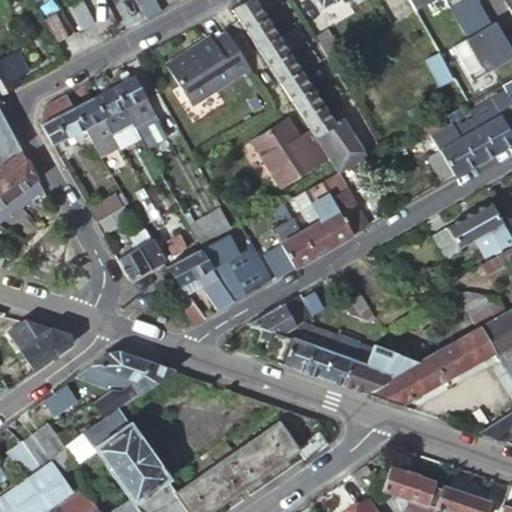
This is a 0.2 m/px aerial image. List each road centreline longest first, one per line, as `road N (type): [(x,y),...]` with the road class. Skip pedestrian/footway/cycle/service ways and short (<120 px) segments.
road 1 (residential): [(93,322),(109,278),(102,254),(22,123),(21,108),(32,93),(216,0)]
road 2 (residential): [(187,351),(206,332),(511,159)]
road 3 (residential): [(390,422),(187,351)]
road 4 (residential): [(262,511),(390,422)]
road 5 (residential): [(113,328),(0,409)]
road 6 (residential): [(511,463),(390,422)]
